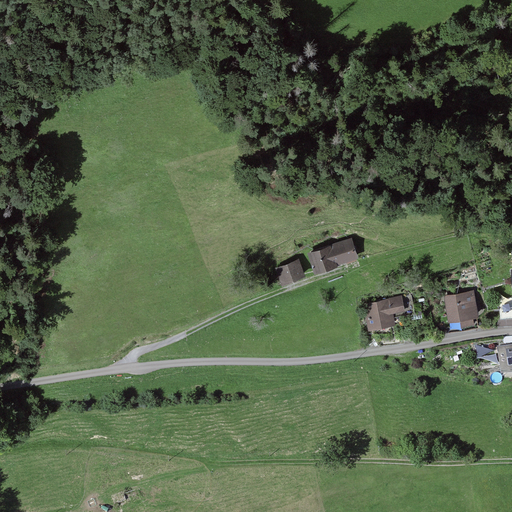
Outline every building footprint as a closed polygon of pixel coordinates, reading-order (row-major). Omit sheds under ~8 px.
[(337,239),(313,247),(321,273),(364,259),(359,244),(340,250),(337,239)] [(304,258),(283,266),(289,284),(310,276),(304,258)] [(473,289),(444,294),(449,320),(477,315),(473,289)] [(405,299),(369,307),(375,334),(398,329),(395,317),(408,314),(405,299)] [(511,346),(499,348),(504,376),(511,374),(511,346)]
